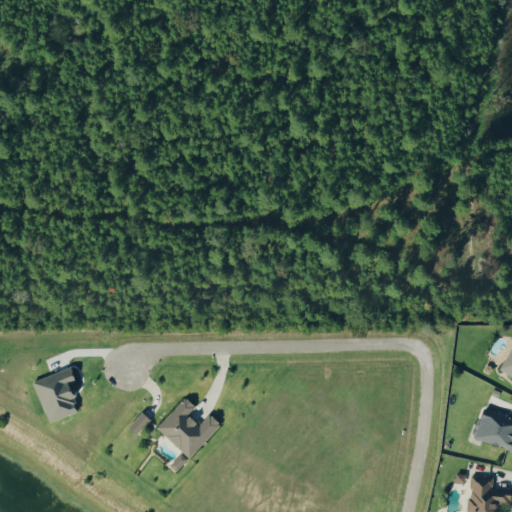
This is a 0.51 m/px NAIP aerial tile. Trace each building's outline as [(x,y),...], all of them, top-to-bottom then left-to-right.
[(511,377),(511,336),(496,371),(511,377)] [(36,380),(51,422),(83,411),(73,384),(80,381),(75,366),(36,380)] [(192,458),(224,424),(213,413),(202,424),(191,413),(198,406),(188,397),(159,427),(192,458)] [(469,436),(509,449),(511,440),(511,418),(479,407),(469,436)] [(152,418),(144,411),(131,426),(139,433),(152,418)] [(189,460),(183,454),(173,465),(179,471),(189,460)] [(495,511),(496,504),(507,504),(508,488),(489,487),(490,476),(467,475),(465,511),(495,511)]
